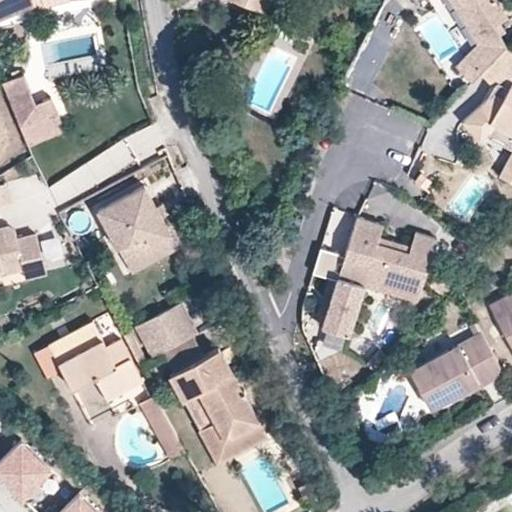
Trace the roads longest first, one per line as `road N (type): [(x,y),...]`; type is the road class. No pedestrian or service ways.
road 1 (residential): [(151,0),(173,98),(273,333)]
road 2 (residential): [(273,333),(330,178),(372,139)]
road 3 (residential): [(273,333),(366,511)]
road 4 (residential): [(511,424),(366,511)]
